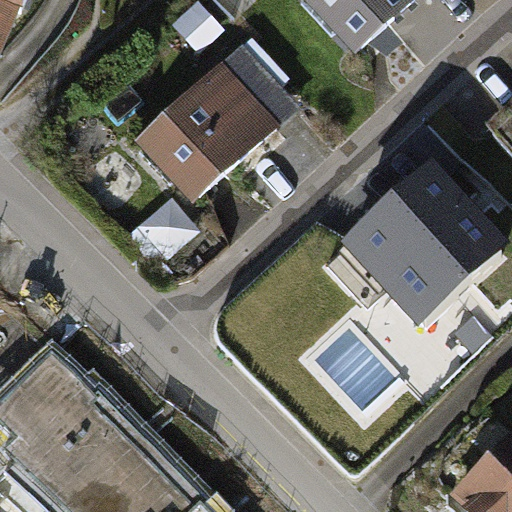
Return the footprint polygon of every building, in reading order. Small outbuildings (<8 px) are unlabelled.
[(0,0),(0,53),(23,0),(0,0)] [(302,0),(355,60),(424,0),(302,0)] [(198,6),(173,31),(199,57),(224,32),(198,6)] [(241,51),(133,151),(191,218),(305,117),(241,51)] [(431,176),(331,271),(367,309),(379,297),(418,339),(506,256),(431,176)] [(204,511),(52,358),(0,408),(0,457),(33,491),(11,511),(204,511)] [(511,511),(511,442),(447,508),(451,511),(511,511)]
